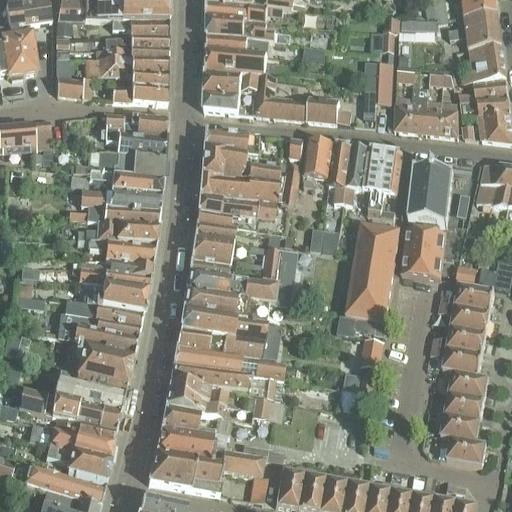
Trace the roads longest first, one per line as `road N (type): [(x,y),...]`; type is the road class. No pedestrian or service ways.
road 1 (residential): [(126,491),(165,291),(185,122)]
road 2 (residential): [(511,161),(185,122)]
road 3 (residential): [(0,120),(51,113),(185,122)]
road 4 (residential): [(185,122),(186,0)]
